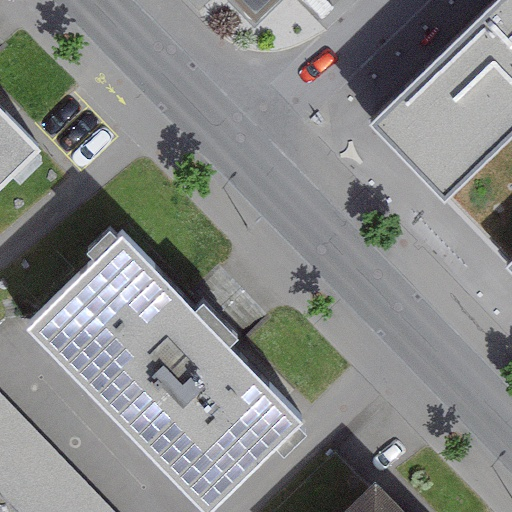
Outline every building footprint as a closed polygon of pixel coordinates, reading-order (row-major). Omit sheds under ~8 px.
[(284,0),(229,0),(255,27),(284,0)] [(511,39),(509,37),(479,67),(457,45),(391,110),(477,198),(511,164),(511,39)] [(0,207),(57,150),(0,94),(0,207)] [(216,511),(310,421),(131,238),(36,330),(213,511),(216,511)] [(408,511),(382,485),(354,511),(408,511)]
